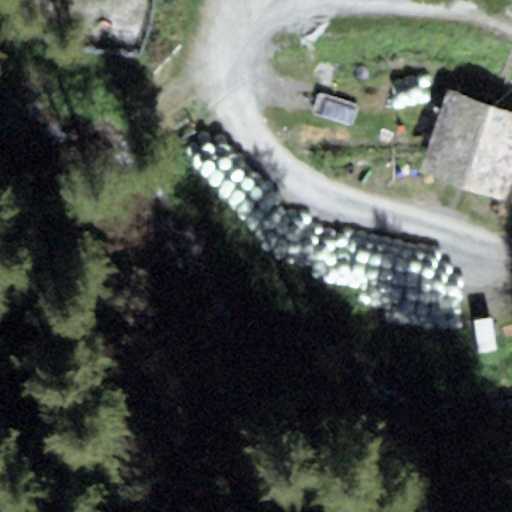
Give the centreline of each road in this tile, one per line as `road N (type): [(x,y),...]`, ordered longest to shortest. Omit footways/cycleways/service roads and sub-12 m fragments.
road 1 (track): [(511,256),(381,228),(276,171),(233,104),(227,69),(243,17),(277,0)]
road 2 (track): [(370,0),(511,6)]
